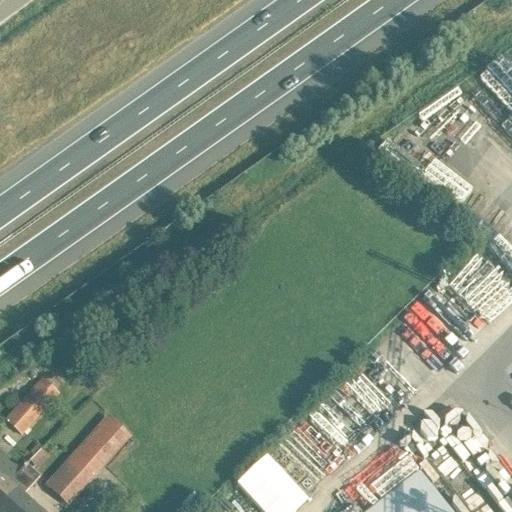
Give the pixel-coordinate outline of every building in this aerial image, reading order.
[(511,85),(489,60),(458,88),(493,127),(511,110),(511,85)] [(511,267),(483,237),(433,285),(471,325),(511,285),(511,267)] [(169,286),(159,298),(169,307),(179,296),(169,286)] [(79,343),(56,369),(68,379),(91,354),(79,343)] [(42,379),(4,420),(22,436),(59,394),(42,379)] [(108,415),(46,483),(49,486),(69,505),(105,467),(130,441),(132,438),(108,415)] [(40,449),(30,460),(38,468),(48,457),(40,449)] [(0,494),(21,471),(0,451),(0,494)] [(0,511),(42,511),(23,495),(39,478),(26,465),(21,471),(0,494),(0,511)] [(365,511),(444,511),(416,474),(365,511)] [(193,493),(181,505),(189,511),(198,511),(205,505),(193,493)]
